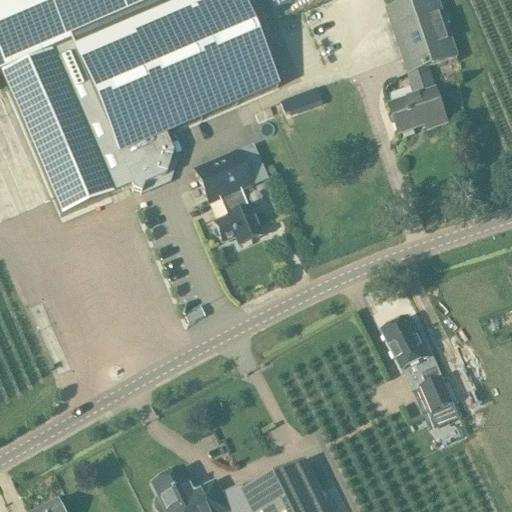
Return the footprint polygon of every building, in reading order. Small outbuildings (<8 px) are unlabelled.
[(0,0),(0,76),(1,76),(62,219),(130,189),(131,193),(140,196),(143,187),(165,178),(172,154),(165,137),(237,106),(276,89),(238,0),(0,0)] [(415,0),(386,10),(409,77),(416,99),(390,107),(399,137),(427,128),(428,133),(448,126),(437,92),(429,70),(459,60),(438,0),(415,0)] [(316,91),(283,103),(289,119),(321,108),(316,91)] [(209,206),(220,202),(227,219),(212,225),(221,248),(236,241),(239,249),(260,240),(247,210),(240,193),(251,188),(236,154),(194,172),(209,206)] [(267,181),(281,175),(276,163),(262,169),(267,181)] [(187,325),(202,317),(199,310),(183,317),(187,325)] [(407,322),(382,334),(402,373),(403,373),(413,393),(420,390),(426,402),(448,393),(430,356),(427,358),(407,322)] [(252,511),(329,511),(307,464),(244,495),(252,511)] [(230,511),(217,483),(202,491),(200,492),(196,491),(195,489),(186,470),(154,485),(159,497),(156,500),(155,504),(156,509),(157,511),(230,511)] [(40,511),(65,511),(60,502),(40,511)]
